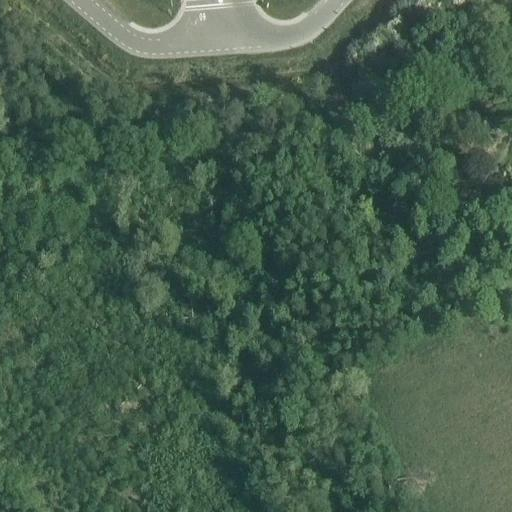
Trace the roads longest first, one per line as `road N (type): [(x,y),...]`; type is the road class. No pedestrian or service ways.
road 1 (unclassified): [(80,0),(143,46),(220,44)]
road 2 (unclassified): [(220,44),(302,33),(337,0)]
